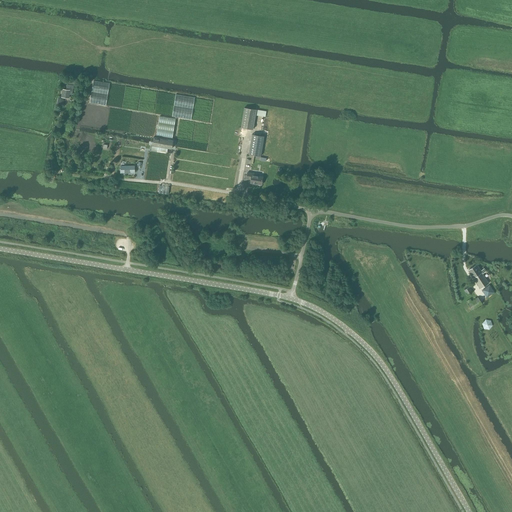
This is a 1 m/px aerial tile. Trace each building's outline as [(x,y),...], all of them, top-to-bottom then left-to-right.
[(62,89),(61,97),(69,98),(69,94),(72,94),(73,85),(66,84),(66,89),(62,89)] [(240,127),(253,129),(256,109),(244,107),(240,127)] [(264,136),(252,134),(248,154),(261,156),(264,136)] [(172,148),(173,141),(153,137),(151,149),(165,152),(165,147),(172,148)] [(133,146),(133,145),(133,143),(132,142),(131,141),(130,140),(129,140),(128,139),(126,139),(125,140),(124,140),(123,141),(122,142),(121,143),(121,144),(120,145),(120,146),(120,147),(121,149),(121,150),(122,151),(123,152),(124,152),(126,153),(127,153),(128,153),(129,152),(130,152),(131,151),(132,150),(133,149),(133,148),(133,146)] [(116,156),(112,178),(141,180),(143,159),(116,156)] [(262,185),(263,177),(255,176),(255,174),(247,172),(247,179),(251,179),(250,183),(262,185)] [(486,271),(484,269),(480,271),(476,265),(468,270),(480,289),(488,283),(482,274),(486,271)] [(467,295),(472,292),(469,287),(464,290),(467,295)] [(472,311),(482,304),(477,297),(467,303),(472,311)] [(484,329),(489,330),(492,326),(491,320),(486,320),(482,324),(484,329)]
